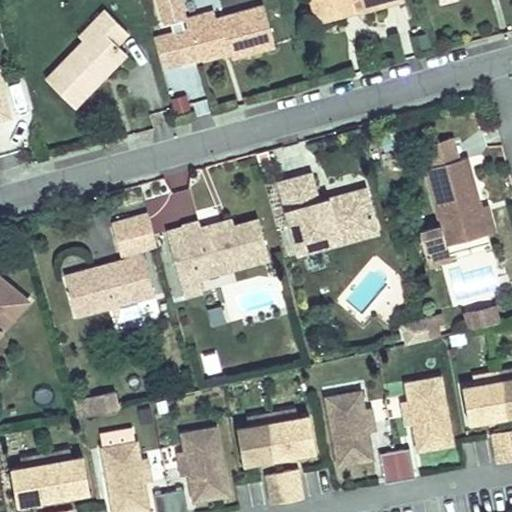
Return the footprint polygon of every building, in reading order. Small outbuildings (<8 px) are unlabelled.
[(188,17),(173,21),(182,52),(196,47),(198,51),(229,42),(231,49),(276,36),(265,0),(237,0),(215,6),(187,15),(188,17)] [(213,0),(207,0),(185,7),(187,15),(215,6),(213,0)] [(360,0),(337,0),(318,6),(322,14),(361,2),(360,0)] [(97,22),(49,73),(76,98),(122,48),(115,40),(130,25),(106,3),(92,17),(97,22)] [(199,64),(168,67),(171,95),(202,91),(199,64)] [(0,111),(10,109),(0,73),(0,111)] [(481,195),(467,147),(425,158),(441,215),(420,221),(425,240),(447,234),(488,223),(481,195)] [(320,193),(319,191),(312,165),(279,174),(299,242),(338,231),(335,221),(377,208),(368,179),(332,188),(335,197),(322,201),(320,193)] [(332,188),(319,191),(320,193),(322,201),(335,197),(332,188)] [(496,220),(488,193),(481,195),(488,223),(496,220)] [(335,221),(338,231),(340,237),(382,224),(377,209),(377,208),(335,221)] [(234,209),(221,213),(223,219),(236,216),(234,209)] [(223,219),(221,213),(202,218),(201,213),(183,217),(183,220),(168,224),(185,289),(200,284),(197,270),(270,250),(259,210),(236,216),(223,219)] [(492,237),(488,223),(447,234),(450,248),(492,237)] [(101,262),(99,254),(68,263),(78,300),(152,279),(140,239),(125,243),(127,247),(111,251),(112,259),(101,262)] [(111,251),(99,254),(101,262),(112,259),(111,251)] [(0,320),(23,301),(0,273),(0,320)] [(457,311),(461,325),(491,318),(488,304),(457,311)] [(442,309),(426,313),(427,318),(431,332),(439,331),(437,320),(444,318),(442,309)] [(402,319),(403,324),(427,318),(426,313),(402,319)] [(403,324),(406,338),(431,332),(427,318),(403,324)] [(204,353),(207,372),(220,370),(218,351),(204,353)] [(511,360),(495,364),(497,375),(511,372),(511,360)] [(495,364),(470,368),(473,380),(497,375),(495,364)] [(409,395),(402,396),(405,411),(412,410),(414,419),(418,444),(452,438),(440,371),(406,377),(409,395)] [(473,380),(461,383),(468,417),(504,411),(511,408),(511,372),(497,375),(473,380)] [(360,385),(325,392),(338,459),(372,453),(367,427),(366,418),(373,417),(370,402),(363,403),(360,385)] [(88,393),(92,410),(120,403),(116,386),(88,393)] [(245,413),(247,425),(296,415),(294,403),(245,413)] [(412,410),(405,411),(407,420),(414,419),(412,410)] [(184,436),(177,437),(179,452),(186,450),(188,460),(192,485),(226,479),(215,412),(180,418),(184,436)] [(247,425),(236,428),(242,463),(315,448),(308,413),(296,415),(247,425)] [(373,417),(366,418),(367,427),(374,426),(373,417)] [(511,423),(492,427),(498,457),(511,454),(511,423)] [(134,426),(100,432),(112,499),(146,493),(141,468),(140,459),(147,458),(144,443),(137,444),(134,426)] [(394,445),(379,448),(384,478),(400,475),(415,472),(410,442),(394,445)] [(458,444),(431,450),(435,466),(462,460),(458,444)] [(69,446),(20,455),(23,467),(72,457),(69,446)] [(186,450),(179,452),(181,461),(188,460),(186,450)] [(23,467),(11,469),(17,504),(90,491),(83,455),(72,457),(23,467)] [(147,458),(140,459),(141,468),(148,467),(147,458)] [(296,462),(266,469),(271,498),(302,492),(296,462)] [(188,511),(184,484),(153,489),(157,511),(188,511)]
